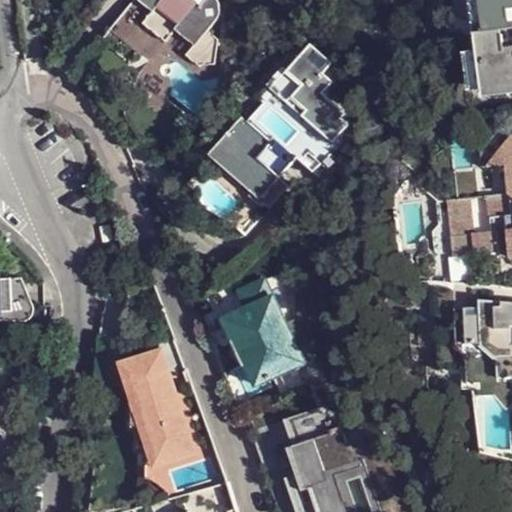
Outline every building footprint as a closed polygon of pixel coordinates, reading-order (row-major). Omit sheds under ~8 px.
[(143,0),(153,7),(143,19),(166,38),(175,25),(194,41),(195,42),(209,26),(214,19),(215,18),(216,17),(217,16),(217,15),(218,14),(219,13),(219,12),(220,10),(220,9),(220,8),(220,6),(220,5),(220,4),(220,3),(220,1),(219,0),(143,0)] [(473,0),(477,30),(487,31),(486,28),(499,27),(497,9),(494,9),(492,0),(473,0)] [(499,27),(511,25),(511,0),(492,0),(494,9),(497,9),(499,27)] [(219,34),(209,26),(195,42),(194,41),(186,50),(200,62),(201,60),(215,60),(219,34)] [(511,27),(487,31),(490,66),(472,68),(472,70),(479,69),(481,88),(511,83),(511,27)] [(487,31),(477,30),(468,32),(472,68),(490,66),(487,31)] [(333,58),(311,38),(287,66),(286,66),(302,80),(291,93),(306,106),(302,111),(333,139),(349,120),(342,113),(346,109),(323,88),(334,77),(324,68),(333,58)] [(287,66),(283,62),(267,80),(302,111),(306,106),(291,93),(302,80),(286,66),(287,66)] [(258,94),(242,112),(248,117),(264,98),(258,94)] [(242,112),(209,150),(269,204),(285,185),(288,182),(279,174),(293,157),(248,117),(242,112)] [(511,134),(504,144),(509,193),(495,195),(469,199),(448,201),(455,258),(509,252),(510,259),(511,258),(511,134)] [(495,195),(509,193),(504,144),(484,168),(492,167),(495,195)] [(323,158),(308,147),(300,156),(314,168),(323,158)] [(110,220),(99,222),(103,238),(114,237),(110,220)] [(7,279),(8,312),(23,312),(22,288),(21,278),(7,279)] [(264,279),(217,303),(234,343),(244,365),(225,374),(240,417),(271,406),(262,383),(280,375),(305,363),(293,338),(286,324),(264,279)] [(23,312),(35,316),(35,311),(27,288),(22,288),(23,312)] [(511,300),(482,298),(478,300),(477,305),(459,307),(460,341),(465,341),(470,341),(470,346),(470,351),(470,357),(499,356),(500,357),(501,373),(511,373),(511,300)] [(35,316),(23,312),(8,312),(0,312),(0,320),(29,320),(30,320),(35,316)] [(286,324),(293,338),(302,334),(295,320),(286,324)] [(465,341),(460,341),(460,343),(470,351),(470,346),(470,341),(465,341)] [(216,351),(225,374),(244,365),(234,343),(216,351)] [(205,450),(167,349),(122,365),(138,408),(138,427),(145,427),(144,446),(152,447),(151,470),(205,450)] [(280,375),(291,398),(317,389),(305,363),(280,375)] [(321,408),(252,430),(279,511),(372,511),(360,478),(343,429),(331,434),(321,408)]
